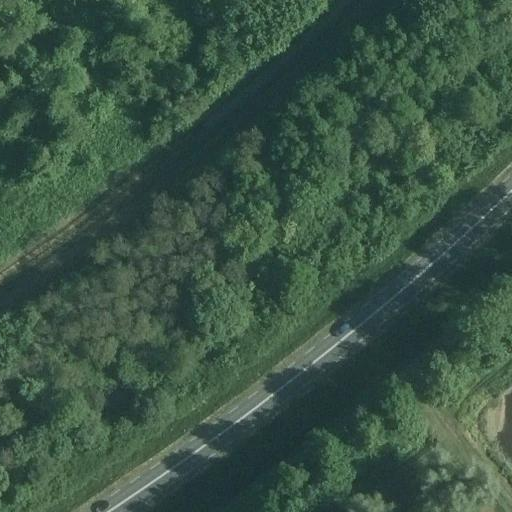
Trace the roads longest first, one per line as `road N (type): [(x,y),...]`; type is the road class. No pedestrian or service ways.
road 1 (secondary): [(109,511),(411,283),(511,184)]
road 2 (track): [(511,496),(412,368)]
